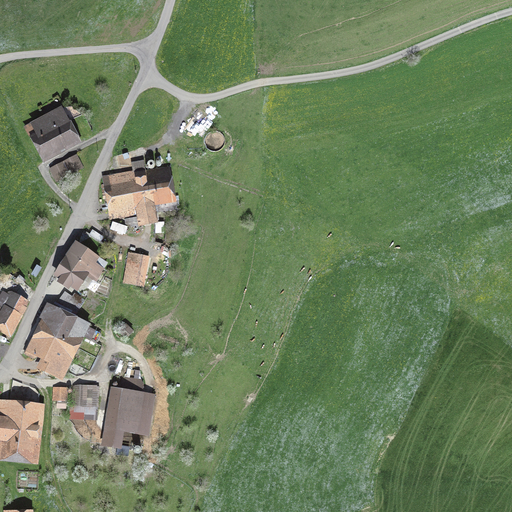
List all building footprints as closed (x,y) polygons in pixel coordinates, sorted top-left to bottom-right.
[(60,108),(31,124),(36,133),(29,137),(41,158),(74,139),(64,121),(67,120),(60,108)] [(77,155),(50,168),(56,180),(83,168),(77,155)] [(143,160),(132,162),(133,172),(103,177),(109,211),(122,209),(124,219),(137,216),(139,226),(155,223),(153,211),(152,204),(158,203),(159,208),(171,206),(165,171),(146,174),(143,160)] [(78,246),(59,274),(62,277),(59,282),(69,288),(72,283),(77,286),(83,279),(88,282),(91,277),(96,281),(104,269),(103,268),(106,263),(96,256),(95,257),(78,246)] [(125,285),(137,287),(143,258),(130,255),(125,285)] [(0,330),(6,334),(26,300),(10,292),(0,309),(0,330)] [(100,332),(48,307),(26,351),(46,360),(41,368),(60,377),(81,335),(95,342),(100,332)] [(142,394),(144,384),(142,380),(124,377),(117,390),(115,389),(106,444),(120,446),(122,429),(147,433),(153,395),(142,394)] [(97,408),(99,389),(76,388),(75,406),(72,406),(71,419),(97,421),(98,408),(97,408)] [(56,389),(55,400),(59,401),(58,407),(66,408),(66,401),(67,390),(56,389)] [(45,406),(0,401),(0,456),(3,457),(33,460),(37,418),(44,419),(45,406)]
